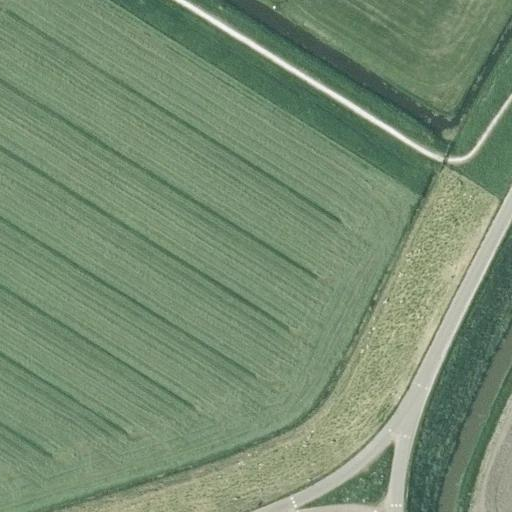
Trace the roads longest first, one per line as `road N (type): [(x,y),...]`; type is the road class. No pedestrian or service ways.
road 1 (unclassified): [(402,427),(511,201)]
road 2 (unclassified): [(285,511),(402,427)]
